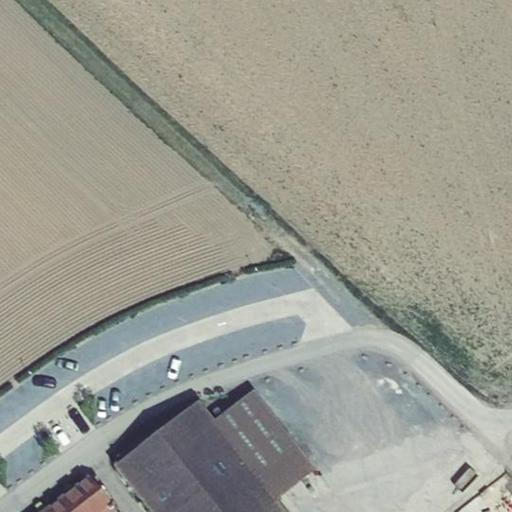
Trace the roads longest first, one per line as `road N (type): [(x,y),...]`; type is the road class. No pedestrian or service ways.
road 1 (unclassified): [(7,511),(202,380),(353,339),(399,343),(475,415),(511,417)]
road 2 (track): [(26,0),(376,335)]
